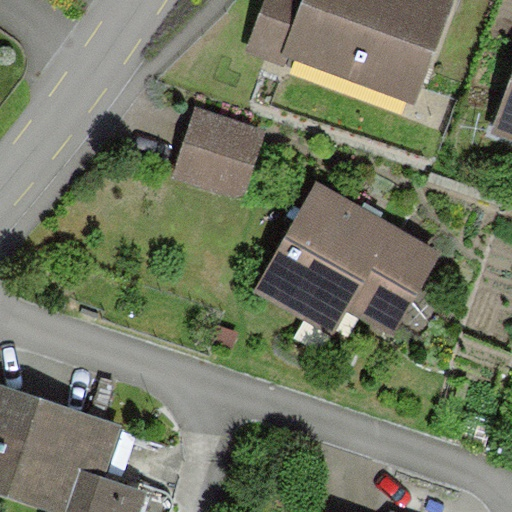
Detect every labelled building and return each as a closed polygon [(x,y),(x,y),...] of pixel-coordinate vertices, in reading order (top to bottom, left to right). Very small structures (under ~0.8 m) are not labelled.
[(269,0),(249,53),(281,66),(285,57),(413,107),(453,6),(437,0),(269,0)] [(511,100),(500,134),(511,138),(511,100)] [(197,114),(175,179),(241,201),(264,137),(197,114)] [(365,210),(320,186),(259,299),(339,342),(353,316),(394,338),(441,251),(365,210)] [(137,511),(142,497),(105,485),(122,430),(0,391),(0,492),(60,511),(137,511)]
